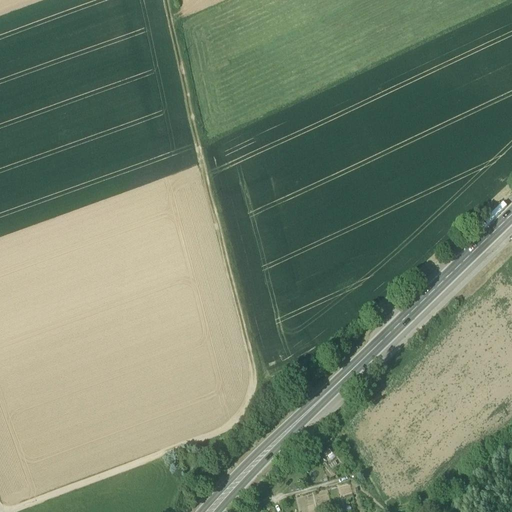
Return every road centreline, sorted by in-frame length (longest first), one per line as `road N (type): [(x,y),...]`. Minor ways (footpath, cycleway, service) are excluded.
road 1 (track): [(165,0),(254,378),(251,402),(243,419),(221,432),(4,511)]
road 2 (primary): [(323,396),(511,216)]
road 3 (primary): [(323,396),(204,511)]
road 4 (primary): [(219,511),(323,396)]
